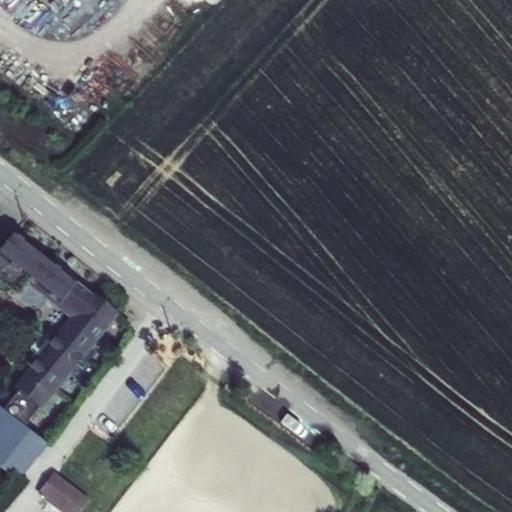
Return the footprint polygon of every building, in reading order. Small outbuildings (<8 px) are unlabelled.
[(12,418),(23,427),(111,318),(12,236),(0,251),(0,284),(13,295),(25,281),(74,320),(16,393),(26,401),(12,418)] [(0,470),(13,480),(40,446),(20,430),(9,422),(0,415),(0,470)] [(9,422),(20,430),(23,427),(12,418),(9,422)] [(45,449),(40,446),(13,480),(18,484),(45,449)] [(84,511),(89,506),(58,481),(42,501),(54,511),(84,511)]
